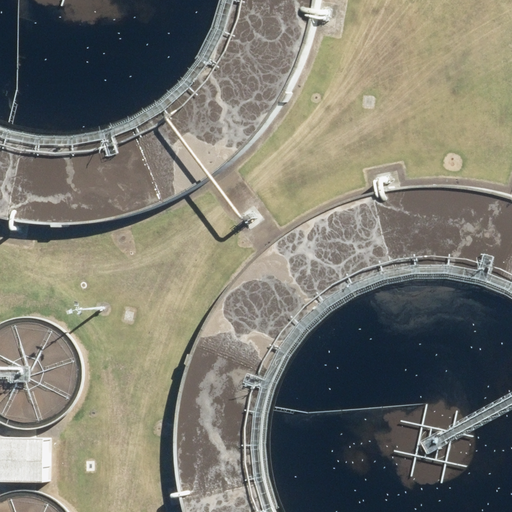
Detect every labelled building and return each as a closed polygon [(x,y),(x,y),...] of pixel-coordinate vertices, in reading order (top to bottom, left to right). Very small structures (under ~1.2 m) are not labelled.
[(0,0),(0,228),(40,235),(64,236),(85,235),(130,228),(173,212),(213,189),(248,160),(277,125),(300,85),(316,42),(323,0),(0,0)] [(511,511),(511,187),(466,179),(420,179),(375,187),(332,203),(292,226),(257,255),(228,290),(205,330),(189,373),(181,418),(181,463),(189,508),(190,511),(511,511)] [(83,388),(86,371),(83,354),(75,338),(62,326),(46,318),(27,316),(8,320),(0,325),(0,417),(12,424),(30,427),(47,424),(63,417),(75,404),(83,388)] [(2,484),(48,485),(50,441),(4,439),(2,484)] [(57,511),(41,503),(22,501),(3,506),(0,507),(0,511),(57,511)]
